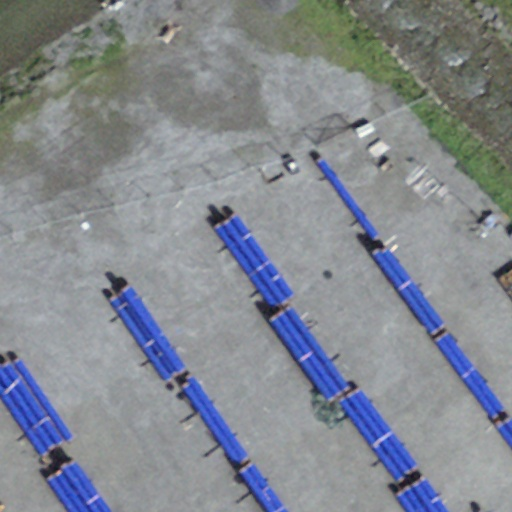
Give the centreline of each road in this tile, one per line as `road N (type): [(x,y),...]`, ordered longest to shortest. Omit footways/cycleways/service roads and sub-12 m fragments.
road 1 (track): [(331,186),(405,230),(511,375)]
road 2 (track): [(0,277),(24,278),(236,188)]
